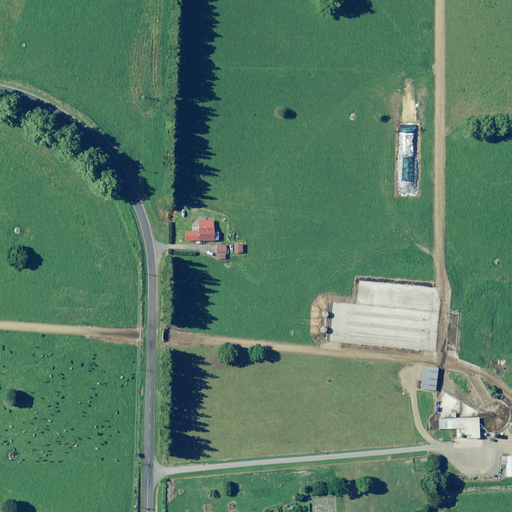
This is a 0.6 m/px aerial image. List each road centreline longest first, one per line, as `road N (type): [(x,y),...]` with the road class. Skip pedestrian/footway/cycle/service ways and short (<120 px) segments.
road 1 (unclassified): [(0,90),(50,108),(94,141),(125,180),(145,227),(152,293),(146,511)]
road 2 (track): [(147,473),(511,444)]
